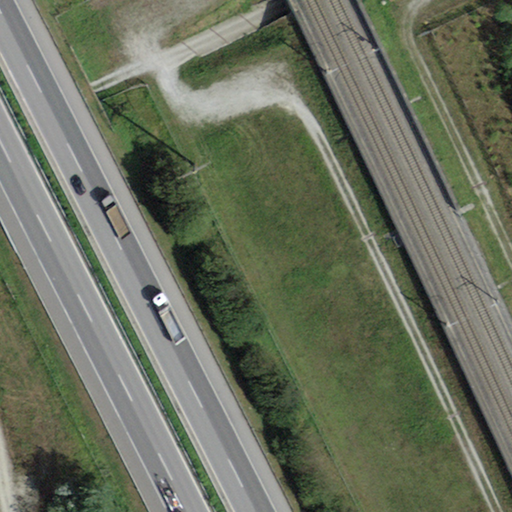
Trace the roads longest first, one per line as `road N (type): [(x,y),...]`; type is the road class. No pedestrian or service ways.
road 1 (track): [(497,511),(295,97),(272,87),(221,102),(184,102),(154,63),(154,24),(191,0)]
road 2 (motorway): [(254,511),(0,22)]
road 3 (motorway): [(0,148),(187,511)]
road 4 (track): [(511,259),(413,52),(407,34),(423,0)]
